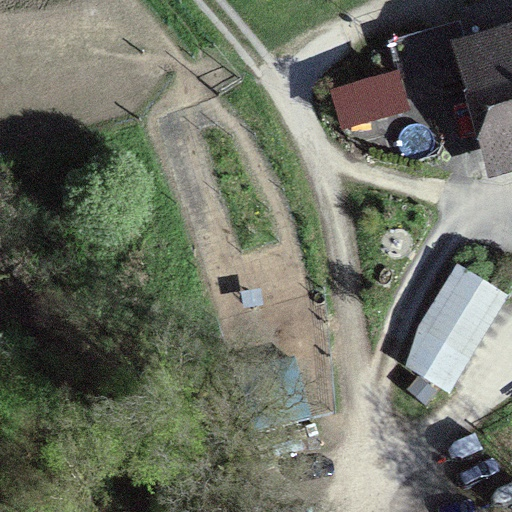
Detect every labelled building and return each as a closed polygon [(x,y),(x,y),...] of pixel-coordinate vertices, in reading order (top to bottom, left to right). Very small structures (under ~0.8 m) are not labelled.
[(511,30),(466,43),(460,25),(389,44),(397,74),(407,108),(461,93),(487,183),(511,176),(511,30)] [(329,93),(341,135),(409,116),(407,108),(397,74),(329,93)] [(511,294),(511,271),(504,266),(491,284),(510,297),(511,294)] [(405,369),(447,395),(507,299),(456,267),(418,328),(405,369)] [(285,413),(305,408),(294,360),(274,365),(285,413)] [(407,392),(426,408),(436,396),(417,380),(407,392)]
